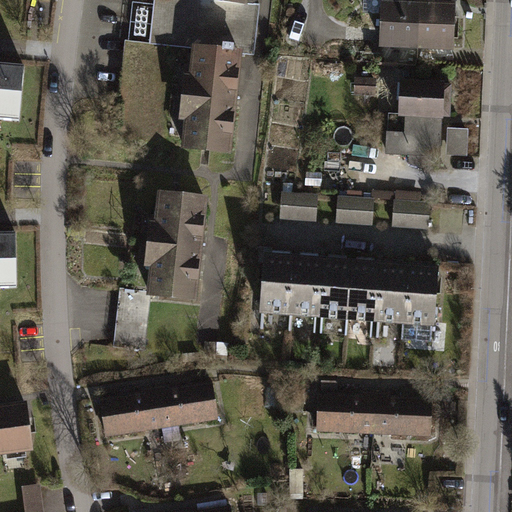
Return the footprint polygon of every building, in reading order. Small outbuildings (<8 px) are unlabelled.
[(420,2),(384,0),(382,49),(418,50),(420,2)] [(456,3),(420,2),(418,50),(454,51),(456,3)] [(180,145),(231,151),(242,54),(191,48),(180,145)] [(0,121),(19,123),(24,69),(0,67),(0,121)] [(376,95),(377,79),(357,79),(357,94),(376,95)] [(445,120),(454,120),(455,85),(403,83),(402,119),(408,119),(408,135),(389,134),(388,157),(444,159),(445,120)] [(444,150),(471,151),(472,125),(445,124),(444,150)] [(359,160),(346,159),(346,175),(359,175),(359,160)] [(374,191),(374,199),(378,200),(396,201),(397,193),(374,191)] [(397,193),(396,201),(423,202),(423,193),(397,191),(397,193)] [(322,196),(284,193),(282,219),(320,222),(322,196)] [(151,294),(194,298),(205,199),(162,195),(152,292),(151,294)] [(374,199),(341,197),(339,223),(376,225),(378,200),(374,199)] [(423,202),(396,201),(395,227),(432,229),(433,203),(423,202)] [(0,287),(18,287),(17,233),(0,232),(0,287)] [(295,259),(265,257),(261,315),(290,317),(295,259)] [(322,261),(295,259),(290,317),(318,319),(322,261)] [(351,263),(322,261),(318,319),(347,321),(351,263)] [(379,265),(351,263),(347,321),(375,323),(379,265)] [(409,267),(379,265),(375,323),(405,325),(409,267)] [(437,269),(409,267),(405,325),(433,327),(437,269)] [(145,351),(151,294),(152,292),(121,289),(115,347),(145,351)] [(233,334),(232,344),(240,345),(241,335),(233,334)] [(162,429),(216,420),(210,383),(156,392),(162,429)] [(108,437),(162,429),(156,392),(102,400),(108,437)] [(376,397),(320,395),(319,430),(375,432),(376,397)] [(432,399),(376,397),(375,432),(431,434),(432,399)] [(22,454),(29,453),(24,405),(0,407),(0,456),(4,456),(5,462),(23,460),(22,454)] [(42,511),(41,495),(21,498),(22,511),(42,511)]
